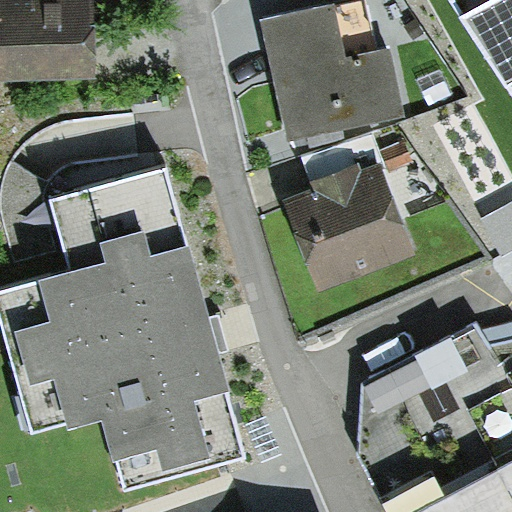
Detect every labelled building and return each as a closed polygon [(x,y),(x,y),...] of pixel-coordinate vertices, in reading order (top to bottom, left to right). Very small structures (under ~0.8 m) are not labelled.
[(0,0),(0,76),(98,73),(96,0),(0,0)] [(511,0),(451,0),(511,89),(511,0)] [(266,20),(290,141),(404,118),(391,48),(376,51),(366,2),(335,8),(333,4),(266,20)] [(300,158),(309,184),(357,164),(361,173),(379,166),(381,172),(388,171),(379,149),(372,133),(300,158)] [(406,138),(379,149),(388,171),(415,160),(406,138)] [(312,191),(281,203),(316,291),(413,251),(381,172),(379,166),(361,173),(357,164),(309,184),(312,191)] [(249,457),(172,166),(47,199),(66,273),(0,290),(0,306),(35,438),(105,420),(124,490),(249,457)] [(511,201),(482,217),(505,257),(511,252),(511,201)] [(359,377),(358,461),(384,511),(511,511),(511,340),(490,345),(478,320),(359,377)]
